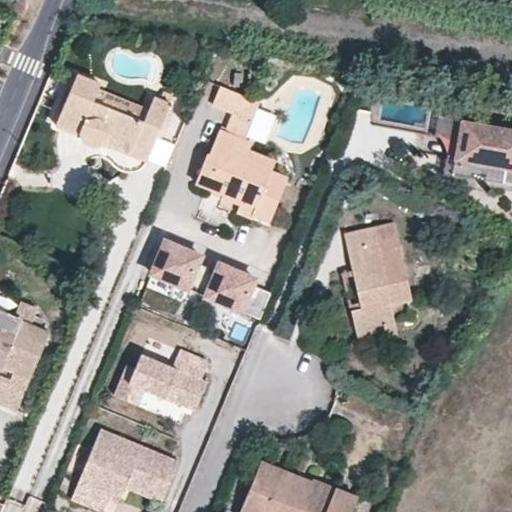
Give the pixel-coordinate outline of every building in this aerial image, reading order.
[(94,27),(93,35),(117,39),(119,31),(94,27)] [(203,77),(213,82),(227,51),(215,45),(203,77)] [(91,144),(104,143),(148,159),(157,137),(174,96),(163,92),(161,96),(155,94),(150,108),(144,120),(94,99),(100,87),(101,82),(78,72),(58,124),(80,133),(82,137),(86,141),(91,144)] [(208,151),(197,181),(223,192),(225,196),(241,203),(243,201),(257,206),(254,214),(271,220),(289,175),(272,168),(276,160),(251,148),(254,142),(244,138),(260,102),(220,84),(213,103),(233,112),(226,129),(221,127),(212,151),(208,151)] [(100,87),(94,99),(144,120),(150,108),(100,87)] [(511,127),(462,119),(456,157),(489,163),(487,178),(511,182),(511,127)] [(166,166),(175,144),(157,137),(148,159),(166,166)] [(487,178),(489,163),(456,157),(453,172),(487,178)] [(241,203),(238,212),(252,218),(254,214),(257,206),(243,201),(241,203)] [(345,233),(354,269),(361,306),(351,308),(357,333),(396,322),(391,302),(412,297),(395,221),(345,233)] [(217,267),(199,259),(201,253),(165,238),(151,271),(206,294),(217,267)] [(261,316),(273,290),(253,282),(256,275),(220,261),(217,267),(206,294),(261,316)] [(351,308),(361,306),(354,269),(343,271),(351,308)] [(31,314),(26,323),(0,312),(0,311),(0,366),(0,367),(0,366),(0,377),(23,388),(46,331),(38,327),(42,319),(31,314)] [(399,332),(396,322),(357,333),(360,341),(399,332)] [(174,365),(202,377),(209,358),(181,347),(174,365)] [(174,365),(142,352),(136,366),(127,362),(114,393),(139,403),(145,387),(196,408),(208,379),(202,377),(174,365)] [(23,388),(0,377),(0,405),(13,411),(23,388)] [(71,497),(103,510),(110,492),(120,497),(125,485),(162,500),(179,460),(101,427),(71,497)] [(350,511),(357,495),(314,478),(313,481),(261,459),(240,511),(350,511)]
